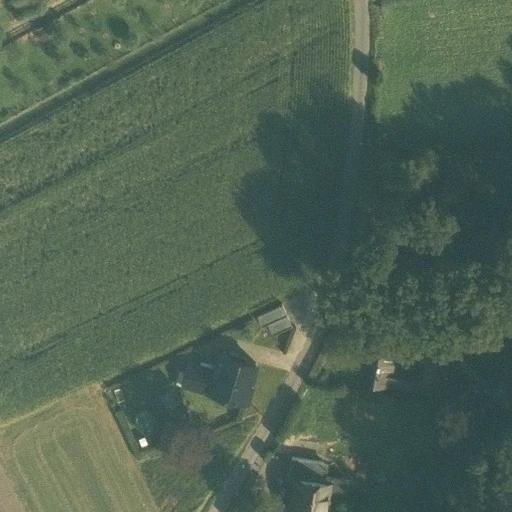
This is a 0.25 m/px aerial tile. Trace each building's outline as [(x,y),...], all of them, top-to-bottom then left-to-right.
[(281,304),(256,315),(261,326),(266,324),(286,314),(281,304)] [(286,314),(266,324),(271,334),(291,325),(286,314)] [(393,345),(360,338),(353,373),(387,380),(390,362),(391,358),(393,345)] [(253,363),(218,354),(211,380),(208,391),(208,393),(245,403),(250,384),(247,383),(253,363)] [(399,364),(390,362),(387,380),(415,385),(419,367),(418,367),(399,364)] [(433,365),(419,363),(418,367),(419,367),(415,385),(429,388),(433,365)] [(200,367),(186,364),(181,384),(208,391),(211,380),(198,376),(200,367)] [(444,367),(433,365),(429,388),(441,390),(444,367)] [(365,428),(368,399),(348,397),(346,427),(365,428)] [(323,462),(291,457),(288,478),(296,479),(296,478),(320,482),(323,462)] [(345,479),(327,476),(326,482),(327,483),(325,493),(342,496),(345,479)] [(320,482),(296,478),(296,479),(290,511),(308,511),(309,505),(323,507),(324,505),(325,493),(327,483),(326,482),(320,482)]
